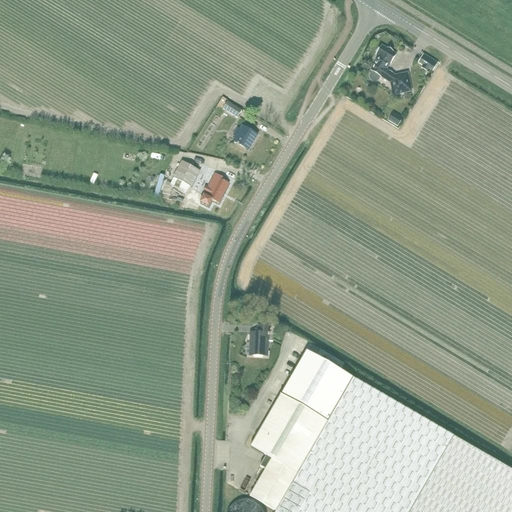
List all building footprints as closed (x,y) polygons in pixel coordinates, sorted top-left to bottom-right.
[(412,93),(409,80),(408,73),(396,76),(387,70),(396,55),(382,46),(376,56),(379,58),(370,71),(372,72),(372,73),(370,78),(370,80),(372,82),(374,83),(378,82),(381,78),(390,84),(393,97),(412,93)] [(423,54),(419,62),(423,65),(422,66),(427,69),(428,67),(433,70),(437,62),(423,54)] [(227,102),(223,110),(237,119),(242,111),(227,102)] [(393,114),(388,122),(397,127),(402,119),(393,114)] [(216,117),(204,135),(208,138),(220,120),(216,117)] [(205,145),(210,149),(227,121),(222,117),(205,145)] [(235,138),(233,142),(246,149),(251,141),(254,142),(258,136),(242,126),(240,129),(238,128),(232,136),(235,138)] [(205,138),(205,137),(203,136),(196,147),(201,149),(207,139),(205,138)] [(170,183),(163,181),(159,197),(169,199),(172,188),(183,194),(187,185),(191,187),(200,172),(199,171),(189,165),(182,162),(170,183)] [(194,162),(189,165),(199,171),(202,165),(194,162)] [(215,174),(200,204),(209,208),(213,200),(219,204),(229,185),(225,182),(226,180),(215,174)] [(101,179),(99,190),(106,191),(108,180),(101,179)] [(252,356),(268,357),(270,334),(270,326),(257,325),(257,334),(250,333),(250,343),(253,343),(252,356)] [(321,374),(321,371),(321,367),(320,364),(318,362),(316,359),(313,357),(310,355),(305,354),(302,354),(299,355),(296,357),(293,359),(291,361),(289,364),(288,367),(288,370),(288,373),(289,377),(290,379),(292,382),(295,384),(298,386),(301,387),(304,387),(307,387),(310,386),(313,385),(316,382),(318,380),(320,377),(321,374)] [(275,511),(274,511),(511,511),(511,470),(454,437),(453,438),(408,412),(409,410),(351,378),(343,393),(320,380),(304,409),(279,395),(249,447),(266,457),(260,467),(264,470),(249,496),(275,511)] [(265,511),(263,508),(261,505),(259,503),(257,502),(253,500),(250,500),(246,500),(243,501),(240,502),(237,504),(235,507),(233,510),(232,511),(265,511)]
